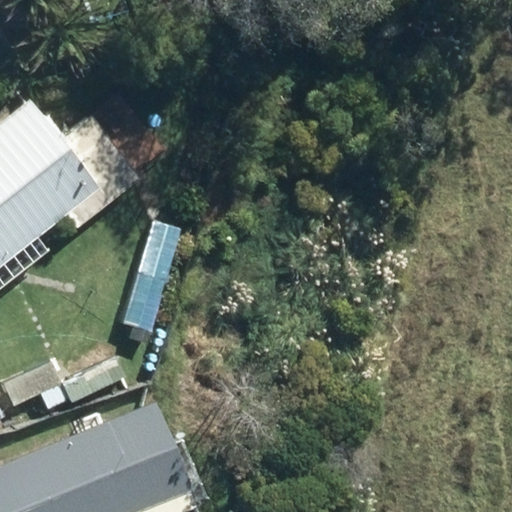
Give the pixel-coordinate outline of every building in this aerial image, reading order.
[(238,64),(244,43),(231,40),(225,60),(238,64)] [(0,251),(55,209),(66,224),(132,174),(83,110),(46,138),(16,98),(0,109),(0,251)] [(201,192),(206,173),(196,170),(191,189),(201,192)] [(149,226),(118,324),(142,332),(172,233),(149,226)] [(49,346),(67,380),(55,386),(43,362),(0,383),(0,397),(15,426),(61,403),(64,408),(119,380),(91,325),(49,346)] [(0,463),(0,511),(128,511),(184,489),(148,403),(0,463)]
